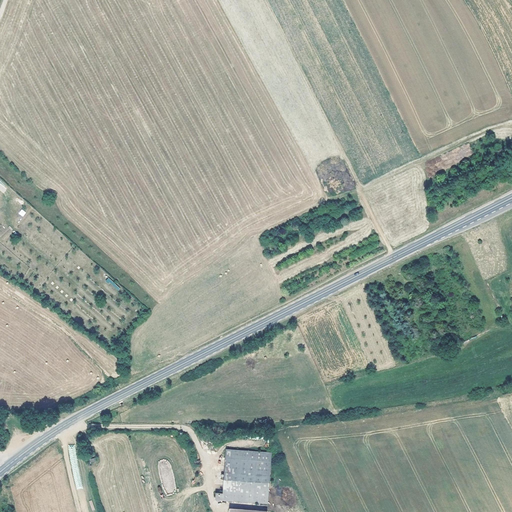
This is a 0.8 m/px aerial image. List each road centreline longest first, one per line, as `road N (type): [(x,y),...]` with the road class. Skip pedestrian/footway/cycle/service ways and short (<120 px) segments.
road 1 (primary): [(511,197),(76,417),(9,463)]
road 2 (track): [(393,257),(264,0)]
road 3 (track): [(69,421),(188,430),(209,481)]
